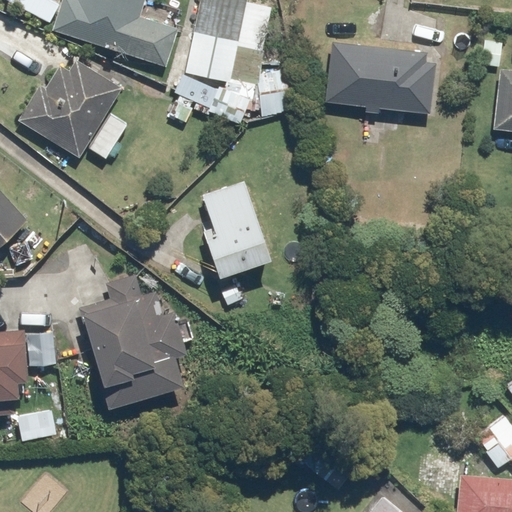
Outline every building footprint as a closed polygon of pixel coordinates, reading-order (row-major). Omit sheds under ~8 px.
[(57,0),(49,28),(165,64),(176,26),(138,14),(142,0),(57,0)] [(243,0),(197,0),(182,75),(193,77),(226,84),(243,0)] [(511,48),(511,31),(503,40),(511,48)] [(320,102),(430,114),(436,62),(423,60),(424,50),(327,40),(320,102)] [(119,87),(70,59),(64,69),(55,64),(42,87),(36,84),(14,123),(77,159),(119,87)] [(247,75),(257,119),(296,110),(286,66),(247,75)] [(132,69),(124,86),(154,99),(161,83),(132,69)] [(511,72),(496,71),(492,127),(511,128),(511,72)] [(248,97),(193,77),(183,104),(239,124),(248,97)] [(240,179),(197,193),(207,223),(199,226),(215,276),(266,259),(240,179)] [(0,190),(0,244),(27,221),(0,190)] [(103,407),(181,385),(173,357),(185,353),(173,310),(161,314),(155,291),(139,296),(133,276),(102,284),(106,299),(75,308),(103,407)] [(24,383),(21,330),(0,331),(0,415),(13,415),(11,383),(24,383)] [(511,425),(503,413),(473,434),(497,468),(510,459),(511,462),(511,425)] [(308,468),(336,487),(353,462),(306,429),(284,461),(303,475),(308,468)] [(454,511),(511,511),(511,474),(455,472),(454,511)] [(401,511),(380,495),(367,511),(401,511)]
